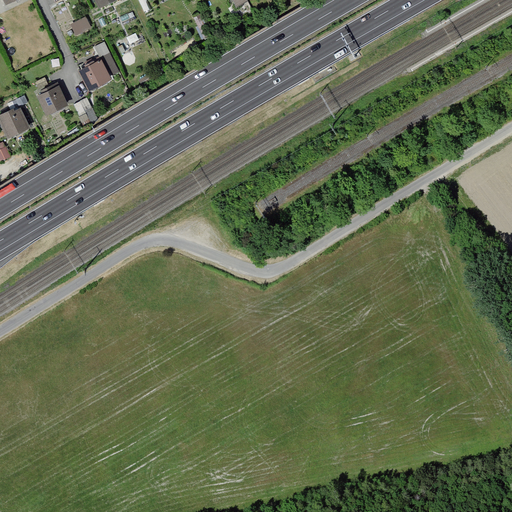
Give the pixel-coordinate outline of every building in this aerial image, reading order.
[(118,0),(93,0),(98,9),(118,0)] [(229,0),(235,10),(248,3),(246,0),(229,0)] [(85,17),(69,25),(75,37),(91,29),(85,17)] [(201,20),(194,23),(204,42),(210,38),(201,20)] [(103,43),(93,48),(99,58),(100,58),(111,79),(120,75),(103,43)] [(59,60),(50,60),(51,70),(60,69),(59,60)] [(100,60),(77,72),(88,92),(110,81),(100,60)] [(150,74),(138,81),(142,89),(154,81),(150,74)] [(44,78),(34,83),(38,89),(47,85),(44,78)] [(55,85),(34,96),(46,118),(67,108),(55,85)] [(111,97),(105,101),(109,107),(115,103),(111,97)] [(87,99),(72,106),(84,129),(98,122),(87,99)] [(13,110),(0,116),(0,126),(7,140),(29,130),(19,110),(15,113),(13,110)] [(1,146),(0,146),(0,163),(10,159),(5,149),(3,150),(1,146)]
